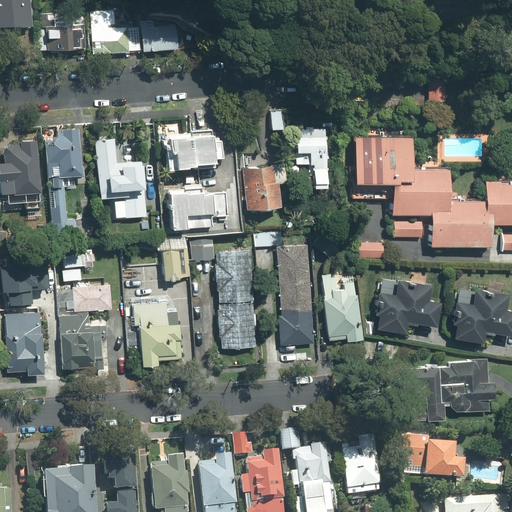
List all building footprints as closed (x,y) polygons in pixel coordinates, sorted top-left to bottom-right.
[(0,0),(0,28),(25,29),(25,0),(0,0)] [(125,55),(125,28),(112,28),(112,10),(86,10),(87,55),(125,55)] [(69,13),(38,12),(37,54),(83,55),(83,30),(68,29),(69,13)] [(151,21),(136,21),(136,51),(174,51),(174,25),(151,25),(151,21)] [(426,103),(442,103),(443,82),(426,81),(426,103)] [(281,112),(268,112),(267,132),(280,132),(281,112)] [(186,142),(160,143),(161,173),(186,172),(186,168),(207,167),(207,160),(220,160),(220,139),(209,139),(209,130),(185,131),(186,142)] [(320,131),(291,130),(290,165),(305,165),(304,191),(319,192),(320,131)] [(64,138),(41,138),(41,179),(46,179),(46,194),(49,194),(49,236),(70,236),(70,220),(63,220),(63,180),(79,180),(79,133),(64,132),(64,138)] [(404,136),(348,134),(346,186),(385,188),(384,217),(390,217),(390,236),(422,237),(422,248),(484,250),(485,227),(511,227),(511,181),(478,180),(477,204),(440,203),(442,165),(403,164),(404,136)] [(111,139),(90,140),(93,200),(111,199),(112,220),(142,219),(139,163),(112,165),(111,139)] [(0,195),(2,196),(2,201),(34,201),(34,142),(15,142),(15,146),(0,145),(0,195)] [(280,168),(240,169),(241,212),(274,212),(274,186),(281,186),(280,168)] [(179,188),(164,189),(165,233),(181,233),(181,230),(207,230),(207,219),(222,218),(222,190),(199,191),(199,187),(179,187),(179,188)] [(282,246),(280,227),(249,229),(250,248),(282,246)] [(511,233),(498,233),(497,251),(511,251),(511,233)] [(176,278),(186,277),(185,237),(152,238),(152,251),(157,251),(158,283),(176,282),(176,278)] [(379,259),(379,243),(344,242),(343,258),(379,259)] [(188,246),(188,260),(209,261),(209,246),(188,246)] [(308,346),(305,246),(274,247),(277,347),(308,346)] [(212,253),(214,306),(216,349),(249,347),(247,305),(245,252),(212,253)] [(82,254),(55,255),(55,270),(58,270),(58,281),(77,280),(77,268),(82,268),(82,254)] [(0,287),(4,287),(6,302),(31,300),(30,287),(49,285),(48,260),(0,263),(0,287)] [(358,342),(351,283),(337,285),(336,274),(316,277),(324,338),(342,336),(343,344),(358,342)] [(400,284),(379,281),(377,296),(372,295),(369,315),(374,316),(372,331),(399,335),(400,326),(428,330),(431,305),(420,303),(422,287),(406,285),(405,289),(399,288),(400,284)] [(69,287),(70,313),(106,312),(105,286),(69,287)] [(478,335),(507,339),(511,315),(499,313),(501,299),(483,297),(483,298),(476,297),(477,296),(456,293),(454,305),(450,305),(449,314),(452,315),(449,341),(476,345),(478,335)] [(161,303),(131,303),(131,329),(137,329),(136,368),(151,368),(151,358),(168,358),(168,342),(172,342),(173,313),(161,313),(161,303)] [(21,376),(37,376),(36,311),(3,312),(4,372),(20,371),(21,376)] [(88,371),(98,370),(97,339),(102,339),(102,325),(85,326),(85,315),(54,317),(56,372),(88,371)] [(482,385),(482,360),(466,361),(466,363),(444,364),(444,368),(399,369),(400,422),(439,422),(439,415),(484,414),(484,401),(487,401),(487,385),(482,385)] [(325,511),(321,441),(295,443),(294,431),(275,432),(277,453),(286,453),(290,511),(325,511)] [(248,433),(229,435),(232,457),(250,455),(248,433)] [(425,439),(398,438),(397,463),(408,463),(408,469),(418,469),(417,481),(454,483),(455,463),(447,463),(447,446),(425,445),(425,439)] [(373,493),(366,440),(336,443),(343,497),(373,493)] [(109,487),(127,487),(125,451),(108,452),(109,465),(97,466),(98,482),(109,481),(109,487)] [(279,511),(279,506),(278,470),(276,470),(275,453),(257,454),(257,459),(241,459),(242,479),(235,479),(235,498),(240,497),(241,511),(279,511)] [(234,511),(228,457),(197,461),(203,511),(234,511)] [(148,470),(152,511),(185,511),(181,467),(148,470)] [(86,511),(84,472),(37,475),(39,511),(86,511)] [(128,511),(127,493),(110,494),(111,507),(99,508),(99,511),(128,511)] [(501,511),(500,499),(442,502),(442,511),(501,511)] [(379,511),(379,502),(363,503),(363,511),(379,511)]
